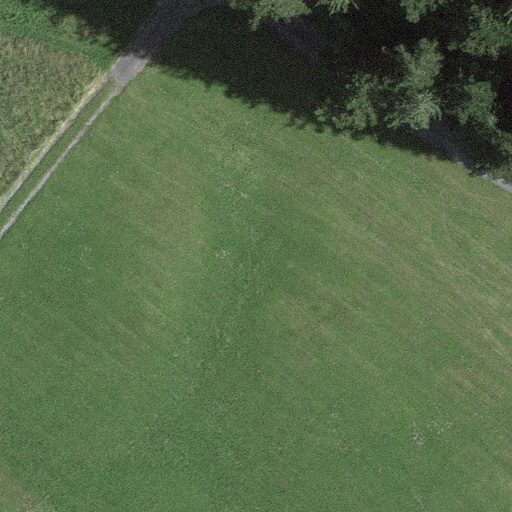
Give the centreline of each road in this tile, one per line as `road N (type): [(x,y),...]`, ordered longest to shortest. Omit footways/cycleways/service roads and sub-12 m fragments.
road 1 (track): [(511,171),(256,0)]
road 2 (track): [(0,232),(177,0)]
